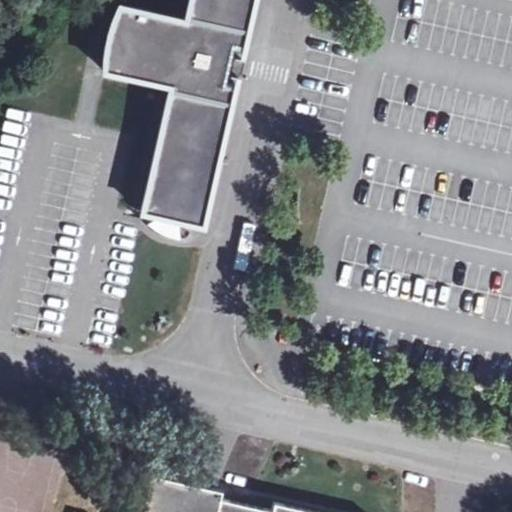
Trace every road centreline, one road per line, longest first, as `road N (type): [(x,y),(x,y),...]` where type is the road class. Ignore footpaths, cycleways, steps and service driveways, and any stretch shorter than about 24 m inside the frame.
road 1 (unknown): [(332,232),(321,272),(332,309),(511,354)]
road 2 (unknown): [(332,232),(511,271)]
road 3 (unknown): [(352,143),(511,176)]
road 4 (unknown): [(372,57),(511,87)]
